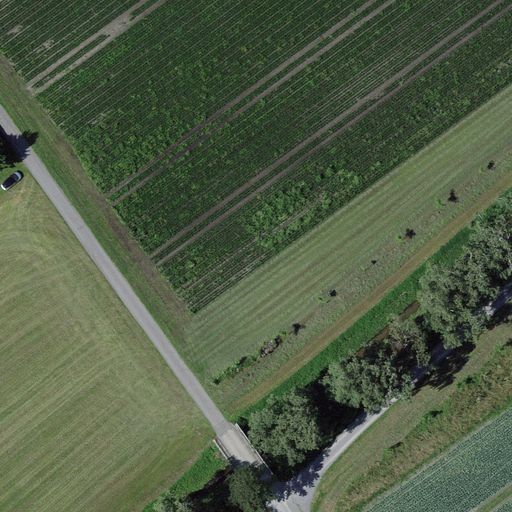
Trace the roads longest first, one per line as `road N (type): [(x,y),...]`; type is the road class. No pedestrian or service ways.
road 1 (unclassified): [(283,511),(0,120)]
road 2 (track): [(269,511),(511,297)]
